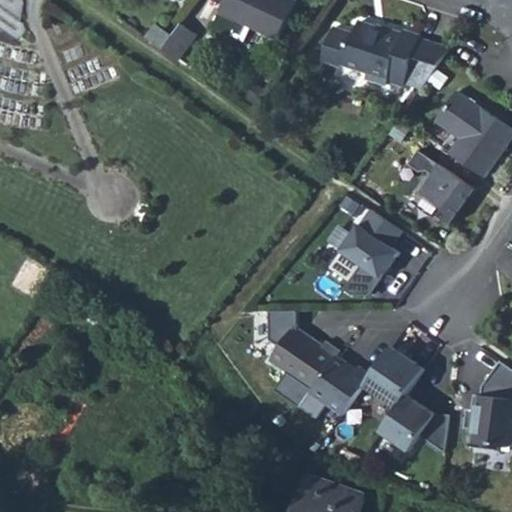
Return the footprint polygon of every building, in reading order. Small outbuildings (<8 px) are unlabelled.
[(298,1),(295,0),(226,0),(214,26),(247,41),(253,26),(280,39),(298,1)] [(452,48),(420,38),(421,35),(405,30),(404,34),(388,29),(388,30),(360,21),(356,34),(335,27),(325,60),(345,67),(346,64),(371,72),(369,78),(390,84),(390,81),(406,86),(408,81),(425,86),(449,53),(452,48)] [(175,36),(159,24),(149,37),(166,49),(175,36)] [(181,60),(199,34),(183,24),(175,36),(166,49),(181,60)] [(452,153),(487,177),(511,140),(511,126),(459,90),(438,121),(462,138),(452,153)] [(455,223),(478,189),(440,163),(421,190),(448,209),(444,214),(455,223)] [(329,262),(358,277),(353,286),(376,299),(414,230),(362,201),(329,262)] [(117,318),(91,302),(83,315),(109,331),(117,318)] [(319,383),(342,351),(328,341),(325,345),(297,325),(273,360),(315,389),(319,383)] [(409,395),(427,369),(394,346),(380,366),(367,385),(400,408),(409,395)] [(367,385),(380,366),(367,357),(364,360),(345,347),(342,351),(319,383),(352,406),(367,385)] [(511,366),(502,360),(485,385),(484,394),(477,393),(475,411),(469,416),(467,427),(477,428),(475,446),(499,449),(499,444),(511,446),(511,366)] [(400,408),(383,431),(412,451),(438,414),(409,395),(400,408)] [(362,511),(368,496),(311,475),(297,511),(362,511)]
